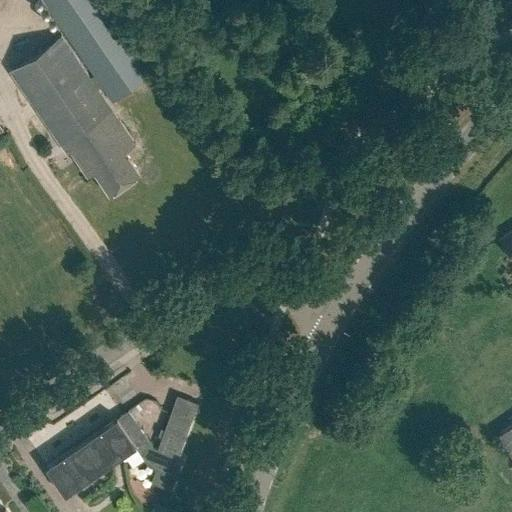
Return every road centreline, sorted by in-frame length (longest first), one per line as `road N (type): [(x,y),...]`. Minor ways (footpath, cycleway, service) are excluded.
road 1 (unclassified): [(0,429),(215,282),(271,286)]
road 2 (tertiary): [(334,318),(420,195),(511,99)]
road 3 (tertiary): [(248,511),(334,318)]
